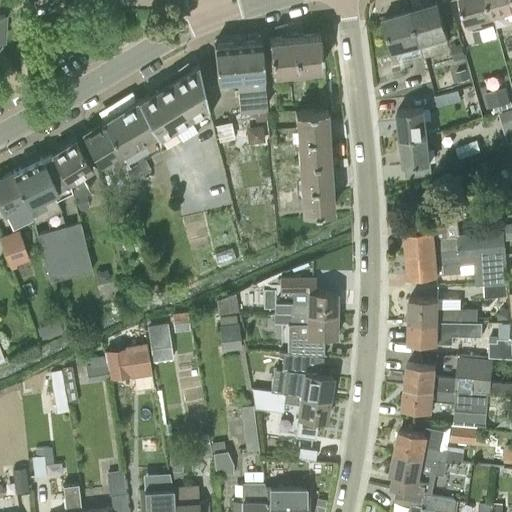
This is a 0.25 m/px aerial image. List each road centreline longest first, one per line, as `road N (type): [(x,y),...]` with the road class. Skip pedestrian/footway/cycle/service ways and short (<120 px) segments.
road 1 (residential): [(344,0),(364,148),(370,286),(343,511)]
road 2 (tertiary): [(0,135),(218,16)]
